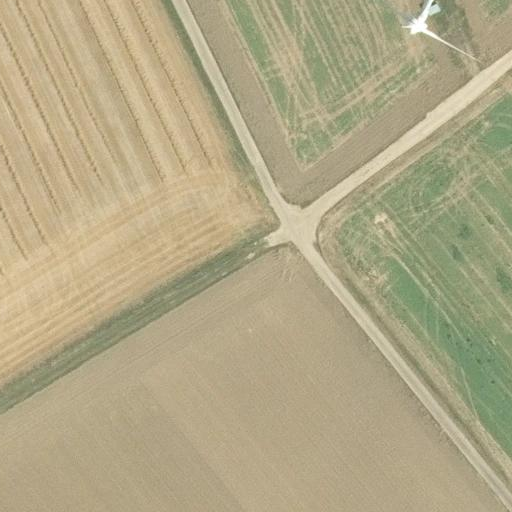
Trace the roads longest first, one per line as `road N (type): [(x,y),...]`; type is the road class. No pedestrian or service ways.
road 1 (track): [(177,0),(291,232),(511,508)]
road 2 (track): [(291,232),(0,410)]
